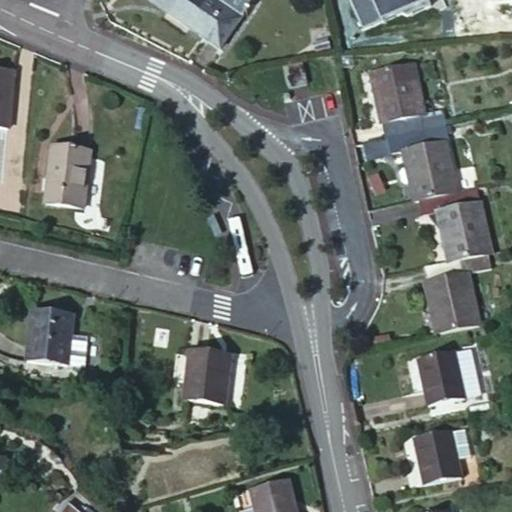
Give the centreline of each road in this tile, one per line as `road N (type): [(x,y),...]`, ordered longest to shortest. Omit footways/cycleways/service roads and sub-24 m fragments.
road 1 (residential): [(312,327),(0,256)]
road 2 (tertiary): [(312,327),(317,267),(302,190),(273,149),(227,110),(177,88)]
road 3 (tertiary): [(177,88),(227,151),(312,327)]
road 4 (tertiary): [(312,327),(345,511)]
road 5 (tertiary): [(51,31),(177,88)]
